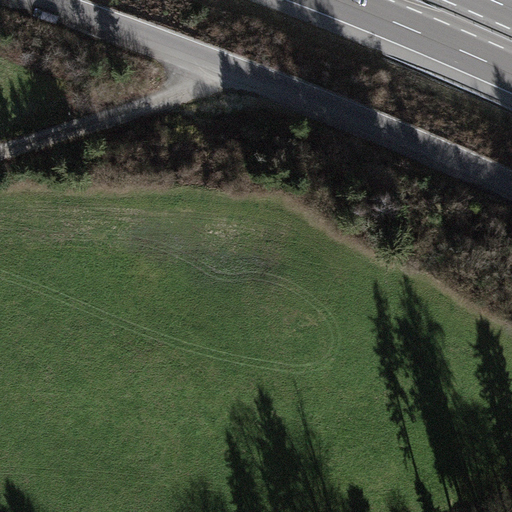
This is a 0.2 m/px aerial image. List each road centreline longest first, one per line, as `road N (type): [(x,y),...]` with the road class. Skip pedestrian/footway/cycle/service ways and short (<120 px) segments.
road 1 (residential): [(511,194),(395,137),(31,0)]
road 2 (motorway): [(336,0),(511,74)]
